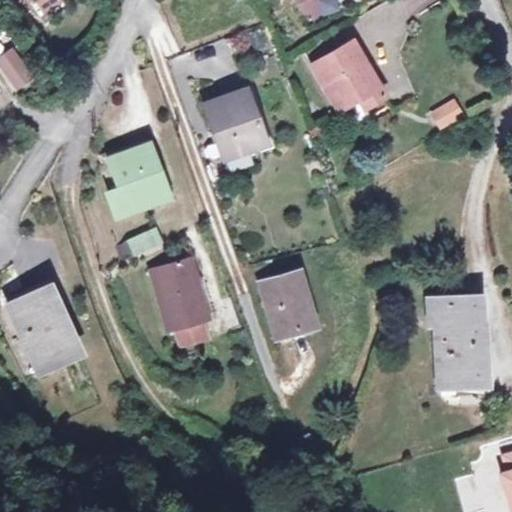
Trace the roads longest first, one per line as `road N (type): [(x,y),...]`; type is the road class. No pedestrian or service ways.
road 1 (track): [(60,129),(79,148),(75,211),(95,274),(156,405),(246,486),(258,511)]
road 2 (residential): [(133,0),(102,81),(0,220)]
